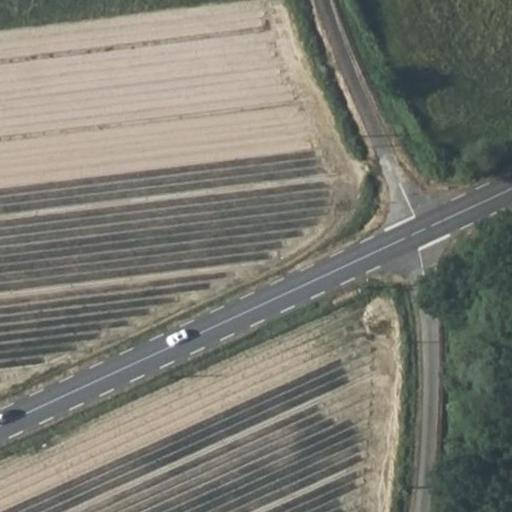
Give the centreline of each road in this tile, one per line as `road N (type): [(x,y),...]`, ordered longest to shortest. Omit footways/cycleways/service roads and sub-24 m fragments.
road 1 (secondary): [(0,428),(416,238)]
road 2 (unclassified): [(416,238),(427,393),(418,511)]
road 3 (unclassified): [(416,238),(321,0)]
